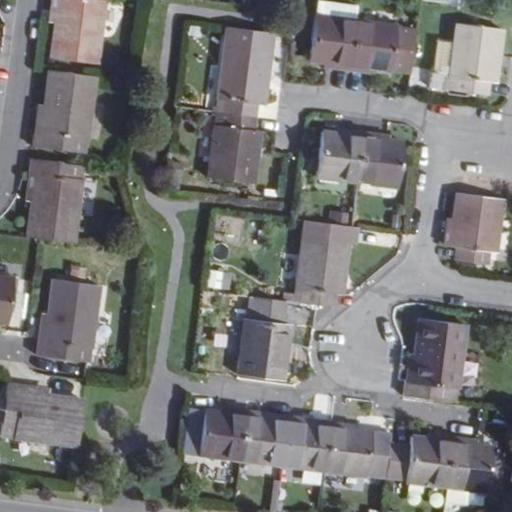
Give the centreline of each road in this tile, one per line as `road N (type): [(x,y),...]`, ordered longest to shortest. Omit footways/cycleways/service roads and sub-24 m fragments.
road 1 (residential): [(286,140),(294,97),(435,116),(439,141)]
road 2 (residential): [(0,190),(26,0)]
road 3 (residential): [(439,141),(417,273)]
